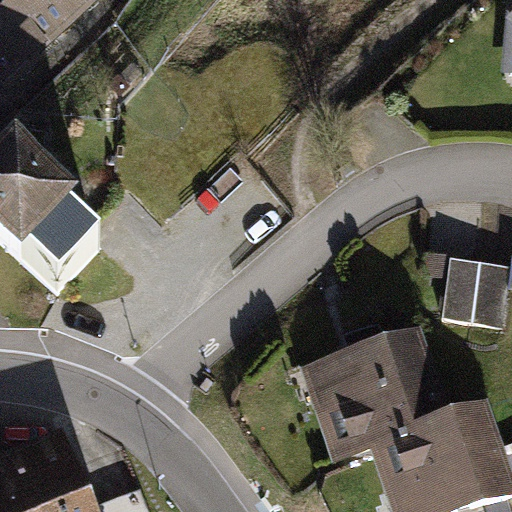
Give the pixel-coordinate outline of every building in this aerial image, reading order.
[(0,0),(0,108),(111,5),(105,0),(0,0)] [(21,183),(0,206),(0,258),(74,324),(117,275),(74,237),(78,234),(21,183)] [(511,275),(511,269),(450,260),(443,321),(506,329),(511,275)] [(418,329),(304,370),(335,458),(450,417),(418,329)] [(511,495),(511,479),(486,406),(450,417),(373,445),(395,511),(485,511),(483,506),(511,495)] [(66,436),(0,462),(0,511),(96,511),(95,509),(66,436)] [(151,511),(142,489),(95,509),(96,511),(151,511)]
